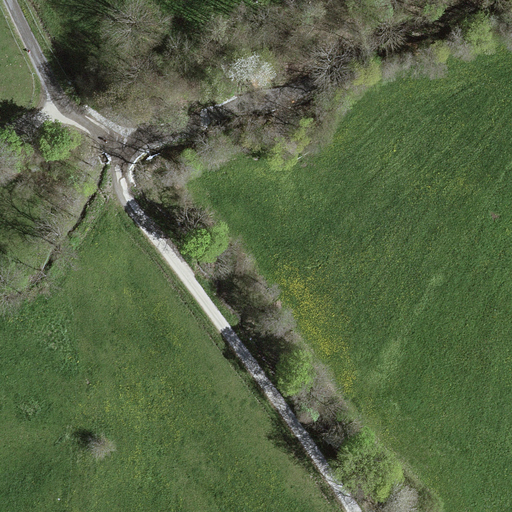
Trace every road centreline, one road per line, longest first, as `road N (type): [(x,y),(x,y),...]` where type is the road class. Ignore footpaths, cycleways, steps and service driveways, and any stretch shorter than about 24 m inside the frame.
road 1 (track): [(11,0),(57,91),(114,147),(127,192),(154,235),(354,511)]
road 2 (track): [(114,147),(277,95),(494,0)]
